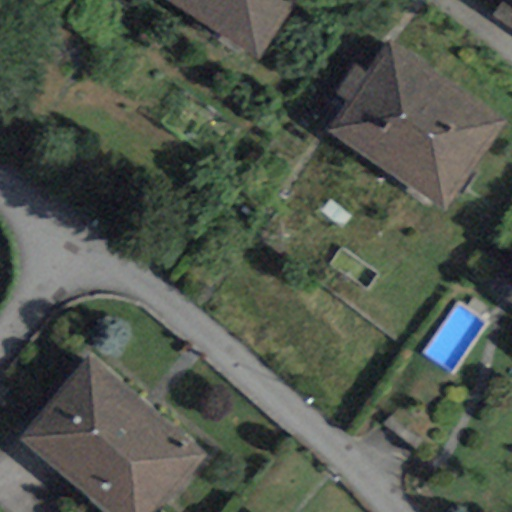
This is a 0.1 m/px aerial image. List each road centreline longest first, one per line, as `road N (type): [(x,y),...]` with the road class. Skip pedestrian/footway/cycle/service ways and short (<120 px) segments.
road 1 (residential): [(73,239),(245,370),(394,511)]
road 2 (residential): [(73,239),(0,338)]
